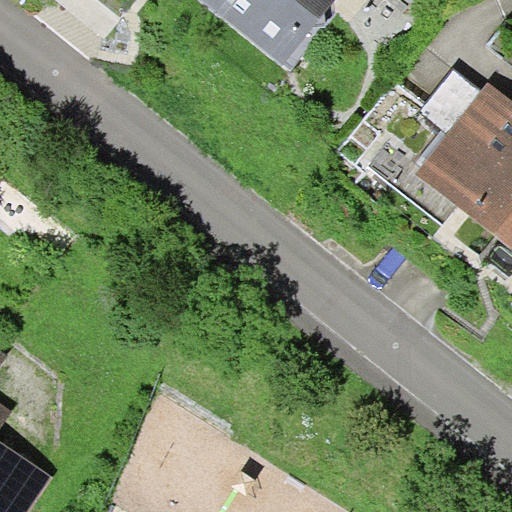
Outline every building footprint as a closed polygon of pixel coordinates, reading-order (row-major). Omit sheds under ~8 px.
[(199,0),(281,67),(336,0),(199,0)] [(421,110),(448,132),(481,90),(454,69),(421,110)] [(415,172),(492,233),(511,208),(511,98),(489,80),(481,90),(448,132),(415,172)] [(511,208),(492,233),(511,249),(511,208)] [(0,430),(14,411),(0,401),(0,365),(7,356),(0,350),(0,430)] [(0,440),(0,511),(27,511),(53,476),(0,440)]
